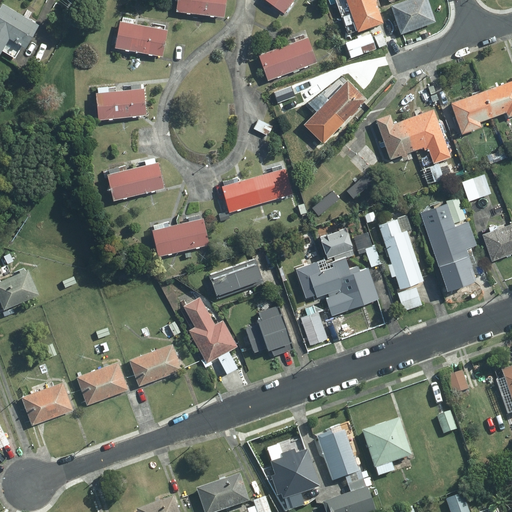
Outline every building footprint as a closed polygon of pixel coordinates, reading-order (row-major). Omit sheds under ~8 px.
[(0,0),(0,45),(5,37),(21,47),(36,22),(0,0)] [(200,16),(201,0),(177,0),(176,13),(200,16)] [(224,18),(225,0),(201,0),(200,16),(224,18)] [(295,0),(261,0),(276,10),(284,16),(295,0)] [(346,0),(357,29),(382,20),(374,0),(346,0)] [(140,28),(117,24),(112,49),(135,53),(140,28)] [(162,33),(140,28),(135,53),(158,57),(162,33)] [(370,30),(345,39),(351,55),(376,46),(370,30)] [(306,37),(281,47),(290,72),(315,62),(306,37)] [(281,47),(256,56),(265,81),(290,72),(281,47)] [(364,101),(344,81),(301,124),(320,144),(364,101)] [(511,82),(482,95),(491,118),(504,113),(506,119),(511,116),(511,82)] [(296,97),(290,84),(269,94),(275,107),(296,97)] [(141,90),(117,93),(120,118),(143,116),(141,90)] [(117,93),(94,95),(96,121),(120,118),(117,93)] [(478,123),(491,118),(482,95),(450,107),(461,135),(480,128),(478,123)] [(449,159),(432,110),(390,124),(387,117),(373,122),(387,162),(424,149),(430,166),(449,159)] [(378,159),(364,146),(348,163),(362,176),(378,159)] [(129,169),(135,194),(160,188),(154,163),(129,169)] [(104,175),(110,200),(135,194),(129,169),(104,175)] [(281,169),(250,178),(258,204),(289,196),(281,169)] [(353,204),(341,175),(304,190),(316,219),(353,204)] [(480,175),(459,185),(467,203),(488,193),(480,175)] [(250,178),(219,187),(226,213),(258,204),(250,178)] [(455,198),(443,203),(452,227),(464,223),(455,198)] [(431,211),(418,215),(437,274),(469,264),(465,249),(475,246),(467,222),(464,223),(452,227),(449,228),(448,222),(436,226),(431,211)] [(400,216),(373,226),(395,289),(423,280),(400,216)] [(176,225),(181,250),(206,245),(200,220),(176,225)] [(511,252),(511,222),(482,232),(491,259),(511,252)] [(151,231),(157,256),(181,250),(176,225),(151,231)] [(306,272),(302,273),(310,299),(321,296),(327,315),(378,299),(368,268),(350,274),(343,253),(349,251),(342,229),(314,238),(321,257),(303,263),(306,272)] [(8,253),(3,256),(6,263),(12,260),(8,253)] [(250,262),(206,278),(212,296),(256,280),(250,262)] [(19,272),(0,280),(0,304),(2,308),(35,294),(25,270),(24,270),(22,268),(17,270),(19,272)] [(414,288),(393,295),(399,313),(420,306),(414,288)] [(212,322),(198,298),(182,307),(194,329),(188,332),(205,364),(237,347),(220,317),(212,322)] [(293,344),(279,305),(258,313),(261,321),(243,328),(254,358),(293,344)] [(327,338),(316,311),(297,319),(308,346),(327,338)] [(146,327),(140,329),(143,337),(149,334),(146,327)] [(99,344),(93,346),(96,353),(101,351),(99,344)] [(170,344),(128,360),(137,385),(188,366),(185,357),(175,360),(170,344)] [(115,362),(75,376),(85,404),(125,389),(115,362)] [(45,364),(38,366),(40,373),(47,371),(45,364)] [(511,368),(497,374),(511,416),(511,368)] [(468,389),(461,373),(446,380),(453,396),(468,389)] [(60,383),(20,397),(30,424),(70,410),(60,383)] [(456,431),(449,412),(434,417),(441,436),(456,431)] [(410,459),(396,422),(360,435),(376,478),(393,472),(391,466),(410,459)] [(342,478),(345,484),(361,478),(349,447),(341,428),(312,439),(329,483),(342,478)] [(322,492),(306,451),(269,466),(270,470),(265,472),(285,511),(287,511),(307,508),(304,499),(322,492)] [(224,511),(248,504),(239,477),(195,492),(201,511),(224,511)] [(374,511),(361,478),(345,484),(350,496),(321,508),(322,511),(374,511)] [(466,511),(461,496),(444,502),(447,511),(466,511)] [(176,511),(171,497),(134,510),(134,511),(176,511)] [(270,511),(265,497),(252,502),(255,511),(270,511)]
